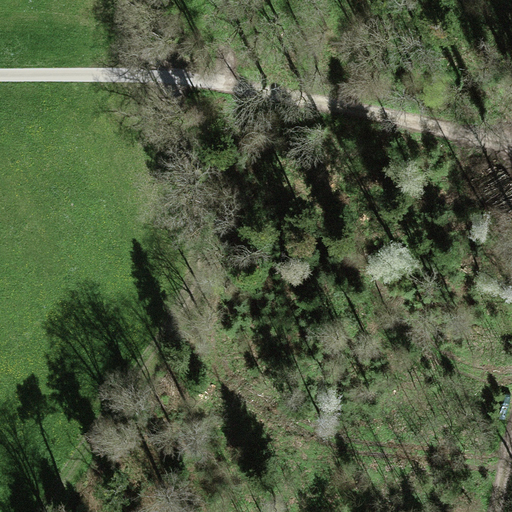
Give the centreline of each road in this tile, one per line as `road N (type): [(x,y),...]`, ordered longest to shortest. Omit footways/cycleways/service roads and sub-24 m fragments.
road 1 (track): [(49,511),(144,366),(195,238),(181,72)]
road 2 (track): [(181,72),(511,149)]
